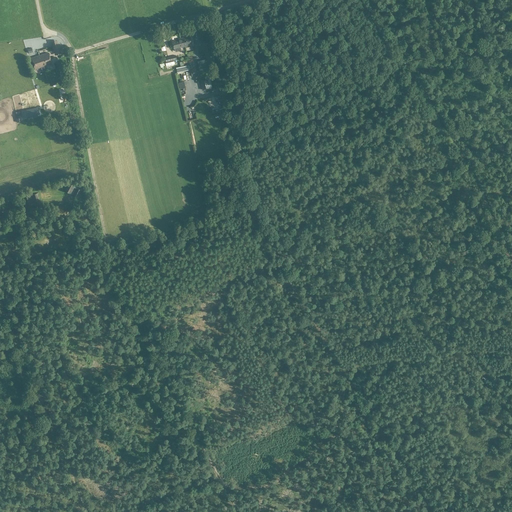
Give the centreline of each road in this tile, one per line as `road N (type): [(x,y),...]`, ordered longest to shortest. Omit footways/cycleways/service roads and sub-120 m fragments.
road 1 (track): [(238,511),(106,268),(72,53)]
road 2 (track): [(251,202),(267,249),(433,511)]
road 3 (track): [(253,0),(72,53),(64,37),(43,26),(36,0)]
road 4 (track): [(0,305),(86,511)]
